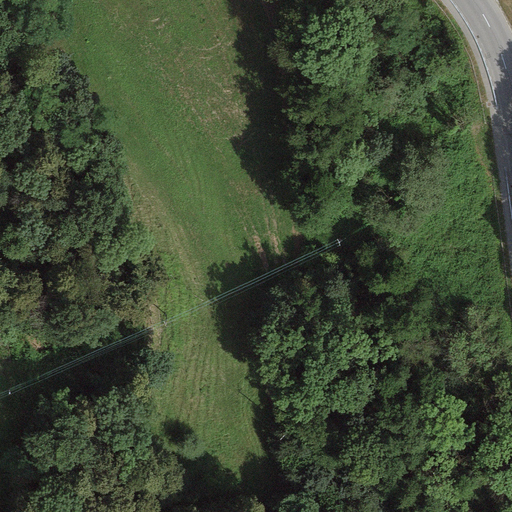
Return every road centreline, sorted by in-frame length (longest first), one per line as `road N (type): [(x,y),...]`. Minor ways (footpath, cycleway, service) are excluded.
road 1 (track): [(49,0),(107,108),(158,271),(130,350),(113,437),(110,511)]
road 2 (tertiary): [(511,115),(494,43),(470,0)]
